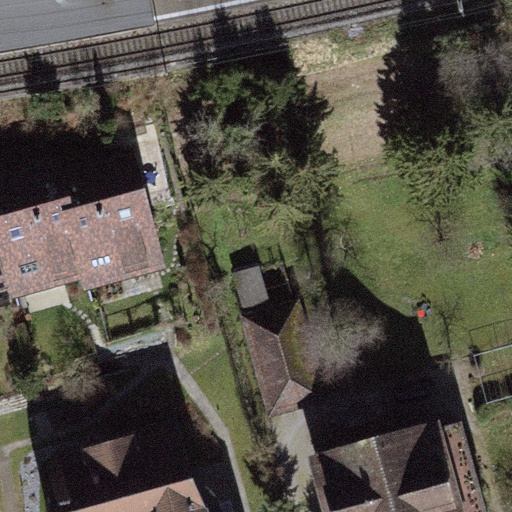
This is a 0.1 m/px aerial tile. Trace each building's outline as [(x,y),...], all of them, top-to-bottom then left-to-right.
[(156,24),(151,0),(0,0),(0,51),(50,44),(156,24)] [(144,289),(135,258),(108,161),(38,180),(74,309),(144,289)] [(0,312),(69,293),(60,262),(33,165),(0,174),(0,312)] [(298,314),(249,328),(277,426),(326,412),(298,314)] [(447,511),(426,428),(292,463),(304,511),(447,511)] [(236,511),(218,437),(170,453),(166,429),(19,463),(32,511),(236,511)]
